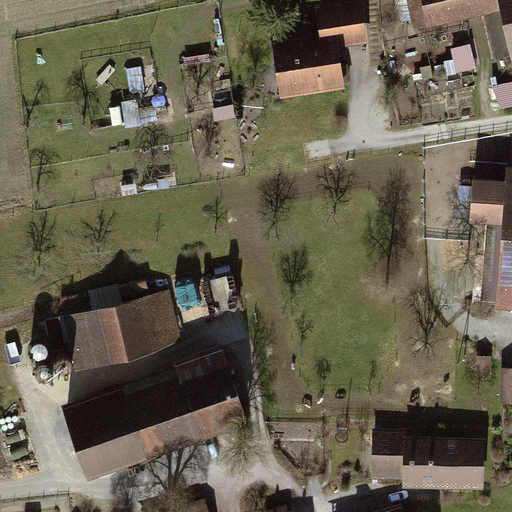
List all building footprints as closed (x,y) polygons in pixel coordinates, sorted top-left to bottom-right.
[(279,34),(287,93),(349,84),(344,46),(374,42),(368,0),(360,0),(322,5),(325,28),(279,34)] [(511,0),(430,0),(435,21),(509,6),(511,21),(511,0)] [(507,221),(502,299),(511,299),(511,203),(506,203),(508,179),(477,177),(474,218),(507,221)] [(173,286),(70,313),(82,362),(186,335),(173,286)] [(69,406),(93,475),(249,419),(223,348),(196,358),(202,375),(131,400),(126,386),(69,406)] [(498,350),(481,350),(483,381),(499,381),(498,350)] [(511,370),(503,370),(503,399),(511,399),(511,370)] [(408,484),(483,485),(484,440),(410,439),(410,430),(377,430),(376,476),(408,477),(408,484)] [(209,511),(207,501),(164,511),(209,511)] [(269,509),(270,511),(296,511),(293,501),(269,509)]
